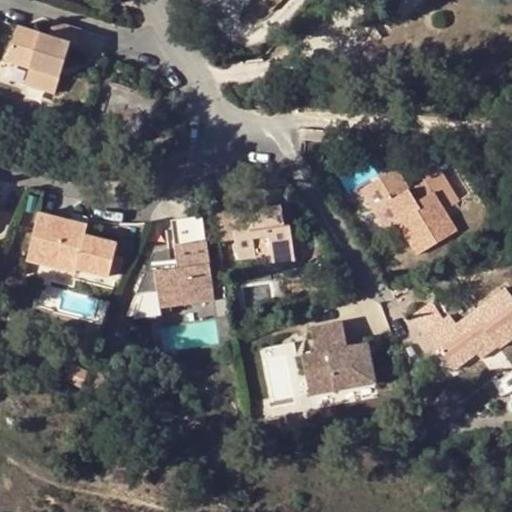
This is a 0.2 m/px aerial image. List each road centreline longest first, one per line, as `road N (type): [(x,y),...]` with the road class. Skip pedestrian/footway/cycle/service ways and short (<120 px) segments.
road 1 (residential): [(0,170),(114,205),(150,205),(259,119)]
road 2 (track): [(259,119),(511,121)]
road 3 (residential): [(20,0),(217,59)]
road 4 (residential): [(259,119),(366,281)]
